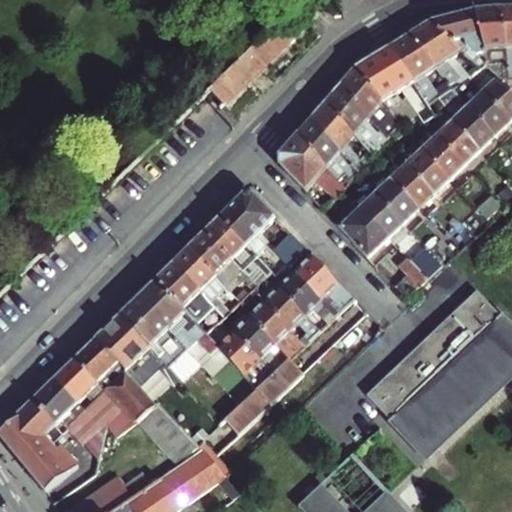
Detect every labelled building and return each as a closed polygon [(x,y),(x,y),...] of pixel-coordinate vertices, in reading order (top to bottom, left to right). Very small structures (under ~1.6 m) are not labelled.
[(306,27),(291,12),(250,52),(265,67),(306,27)] [(504,13),(477,14),(476,14),(488,65),(507,83),(510,83),(504,13)] [(488,65),(476,14),(434,25),(465,53),(482,67),(486,64),(488,65)] [(434,25),(410,39),(438,69),(450,82),(454,86),(459,83),(456,79),(463,74),(451,62),(465,53),(434,25)] [(438,69),(410,39),(390,52),(431,95),(435,100),(436,99),(443,94),(428,76),(438,69)] [(225,107),(265,67),(250,52),(210,91),(225,107)] [(357,73),(385,102),(403,90),(417,105),(431,95),(390,52),(358,71),(357,73)] [(477,80),(487,72),(482,67),(472,74),(477,80)] [(385,102),(357,73),(344,87),(372,119),(389,139),(403,122),(398,116),(397,115),(391,122),(379,110),(385,102)] [(467,94),(474,102),(467,109),(496,139),(511,123),(483,93),(468,77),(459,83),(454,86),(449,90),(458,100),(467,94)] [(483,93),(511,123),(511,122),(511,93),(501,84),(497,80),(483,93)] [(372,119),(344,87),(329,104),(358,136),(372,119)] [(452,123),(481,153),(496,139),(467,109),(458,100),(449,90),(443,94),(436,99),(448,112),(456,119),(452,123)] [(358,136),(329,104),(311,124),(341,157),(360,177),(376,156),(371,150),(358,136)] [(409,117),(404,112),(398,116),(403,122),(409,117)] [(440,134),(434,127),(430,131),(466,168),(481,153),(452,123),(440,134)] [(341,157),(311,124),(300,138),(348,192),(351,188),(346,183),(349,179),(336,164),(341,157)] [(466,168),(430,131),(416,146),(451,182),(466,168)] [(300,138),(281,159),(282,167),(328,217),(348,192),(300,138)] [(379,152),(374,146),(371,150),(376,156),(379,152)] [(400,162),(435,198),(451,182),(416,146),(400,162)] [(133,203),(156,173),(142,162),(118,192),(133,203)] [(391,182),(420,212),(435,198),(400,162),(386,176),(391,182)] [(372,191),(406,226),(420,212),(391,182),(381,191),(376,186),(372,191)] [(406,226),(372,191),(357,206),(391,241),(406,226)] [(485,217),(499,203),(489,192),(475,207),(485,217)] [(258,200),(242,199),(221,221),(264,265),(274,275),(279,280),(290,269),(294,265),(289,260),(283,266),(268,251),(287,231),(258,200)] [(391,241),(357,206),(337,227),(370,262),(391,241)] [(469,233),(485,217),(475,207),(459,222),(469,233)] [(264,265),(221,221),(206,235),(250,279),(254,274),(249,269),(254,264),(259,270),(264,265)] [(70,232),(17,278),(31,294),(84,247),(70,232)] [(206,235),(190,252),(229,292),(241,280),(244,284),(250,279),(206,235)] [(225,306),(220,301),(229,292),(190,252),(174,268),(219,312),(225,306)] [(415,266),(407,258),(398,267),(421,291),(430,282),(415,266)] [(334,314),(339,319),(356,302),(314,259),(297,276),(324,304),(334,314)] [(437,275),(422,259),(415,266),(430,282),(437,275)] [(156,285),(195,325),(201,319),(210,311),(215,316),(219,312),(174,268),(156,285)] [(324,304),(297,276),(281,291),(308,320),(324,304)] [(195,325),(156,285),(139,303),(188,353),(199,342),(213,356),(220,350),(217,346),(209,339),(195,325)] [(0,298),(0,328),(28,303),(13,286),(0,298)] [(308,320),(281,291),(265,306),(293,335),(308,320)] [(511,384),(511,323),(482,293),(372,398),(432,460),(511,384)] [(242,294),(236,299),(237,300),(243,306),(249,300),(242,294)] [(240,309),(243,306),(237,300),(222,316),(227,321),(231,317),(238,311),(240,309)] [(188,353),(139,303),(121,320),(170,370),(188,353)] [(293,335),(265,306),(251,320),(278,349),(293,335)] [(235,322),(242,316),(238,311),(231,317),(235,322)] [(339,319),(334,314),(328,320),(333,324),(339,319)] [(215,333),(201,319),(195,325),(209,339),(215,333)] [(170,370),(121,320),(99,343),(122,368),(130,376),(134,380),(151,363),(172,385),(178,379),(170,370)] [(278,349),(251,320),(236,335),(264,364),(278,349)] [(227,334),(220,328),(215,333),(209,339),(217,346),(227,334)] [(264,364),(236,335),(220,350),(248,379),(264,364)] [(102,388),(122,368),(99,343),(78,364),(102,388)] [(81,409),(102,388),(78,364),(56,385),(81,409)] [(245,410),(230,426),(243,439),(306,378),(293,364),(278,378),(263,393),(245,410)] [(130,376),(116,390),(110,395),(128,413),(110,427),(119,439),(139,424),(157,405),(134,380),(130,376)] [(63,428),(81,409),(56,385),(35,407),(59,431),(56,434),(59,438),(63,434),(66,438),(70,435),(63,428)] [(116,390),(111,385),(104,391),(109,396),(110,395),(116,390)] [(109,396),(104,391),(100,396),(105,400),(109,396)] [(160,403),(157,405),(139,424),(183,468),(205,452),(199,446),(160,403)] [(21,421),(21,424),(1,439),(47,496),(79,471),(59,452),(58,454),(54,450),(62,442),(66,444),(75,435),(72,433),(70,435),(66,438),(63,434),(59,438),(56,434),(59,431),(35,407),(21,421)] [(88,416),(83,412),(78,417),(83,422),(88,416)] [(220,461),(209,449),(205,452),(183,468),(148,492),(162,511),(184,511),(227,482),(232,477),(220,461)] [(120,511),(128,506),(113,485),(76,511),(120,511)] [(343,511),(323,490),(300,511),(404,511),(389,495),(373,511),(343,511)] [(162,511),(148,492),(128,506),(120,511),(162,511)]
